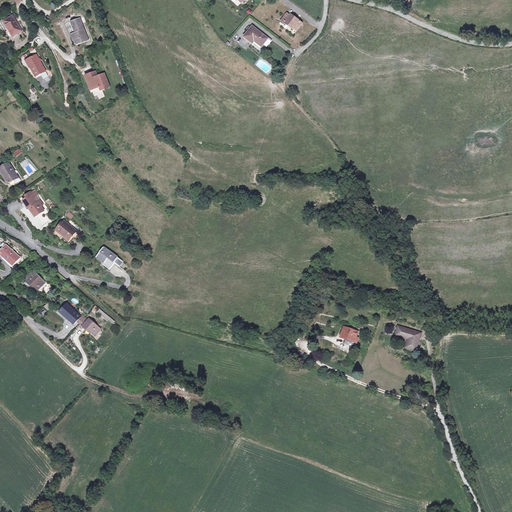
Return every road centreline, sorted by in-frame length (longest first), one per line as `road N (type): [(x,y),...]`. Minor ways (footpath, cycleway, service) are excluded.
road 1 (residential): [(0,292),(86,377),(130,394),(156,391)]
road 2 (unclassified): [(353,0),(468,41),(511,43)]
road 3 (residential): [(477,511),(432,371)]
